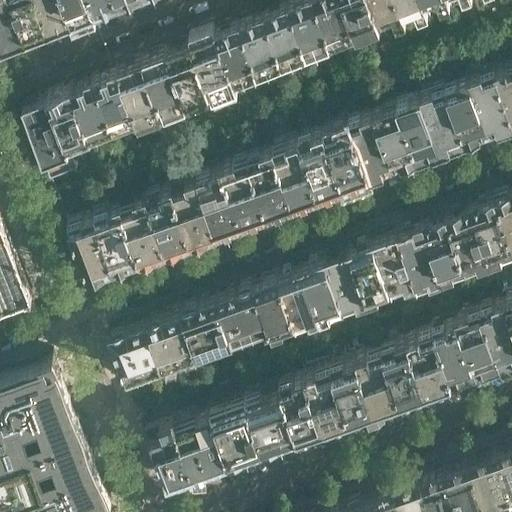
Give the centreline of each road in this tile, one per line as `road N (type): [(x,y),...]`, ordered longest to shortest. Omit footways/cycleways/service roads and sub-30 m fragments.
road 1 (residential): [(72,309),(511,151)]
road 2 (residential): [(192,511),(511,395)]
road 3 (residential): [(72,309),(151,511)]
road 4 (residential): [(195,0),(0,75)]
road 5 (residential): [(0,117),(72,309)]
